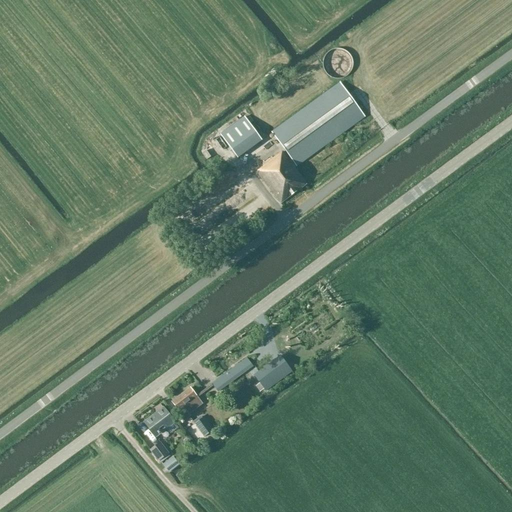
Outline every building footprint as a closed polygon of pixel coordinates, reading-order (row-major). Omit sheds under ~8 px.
[(351,71),(352,69),(353,66),(353,64),(353,61),(352,59),(351,57),(350,55),(348,53),(346,51),(344,50),(341,49),(339,49),(337,49),(334,49),(332,50),(330,51),(328,53),(326,55),(325,57),(324,59),(323,61),(323,64),(323,66),(324,69),(325,71),(326,73),(328,75),(330,76),(332,77),(334,78),(337,79),(339,79),(341,78),(344,77),(346,76),(348,75),(350,73),(351,71)] [(306,184),(294,168),(364,116),(340,83),(271,133),(291,159),(289,160),(282,152),(263,166),(263,167),(257,172),(280,203),(306,184)] [(245,117),(220,135),(238,159),(262,141),(245,117)] [(268,365),(254,375),(266,391),(292,372),(280,357),(273,362),(271,358),(266,361),(268,365)] [(247,359),(211,384),(218,393),(254,368),(247,359)] [(193,401),(197,398),(190,388),(172,402),(179,411),(184,418),(198,407),(193,401)] [(164,409),(145,424),(156,438),(175,424),(164,409)] [(203,418),(194,425),(204,438),(213,431),(203,418)] [(161,442),(150,450),(159,462),(169,453),(161,442)] [(172,457),(162,465),(169,473),(179,465),(172,457)]
